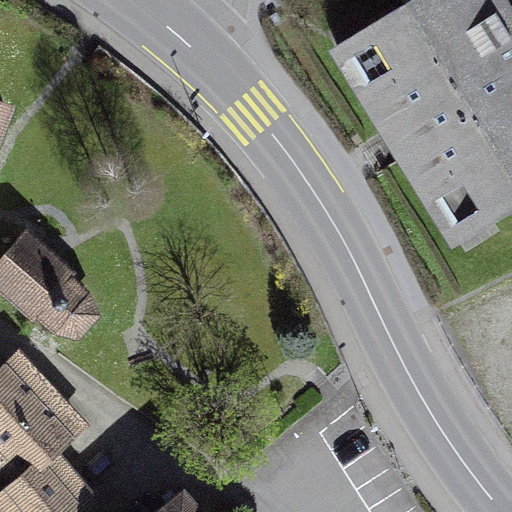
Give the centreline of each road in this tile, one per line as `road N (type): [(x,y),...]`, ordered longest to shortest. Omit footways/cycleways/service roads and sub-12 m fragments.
road 1 (primary): [(505,511),(443,433),(319,199),(257,111),(174,31)]
road 2 (unknown): [(0,357),(246,511)]
